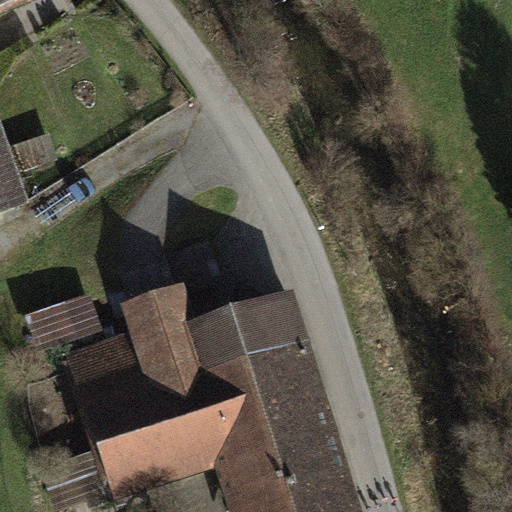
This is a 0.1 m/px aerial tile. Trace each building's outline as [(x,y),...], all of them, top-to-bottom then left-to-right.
[(0,0),(0,201),(18,195),(0,145),(0,11),(30,0),(0,0)] [(16,145),(28,193),(62,184),(49,137),(16,145)] [(144,346),(75,368),(113,484),(226,448),(240,489),(247,511),(295,511),(236,322),(192,337),(167,261),(121,276),(144,346)] [(294,305),(236,322),(295,511),(341,511),(324,455),(306,399),(321,395),(294,305)] [(112,327),(65,344),(73,367),(120,350),(112,327)] [(107,474),(83,482),(92,506),(115,497),(107,474)]
